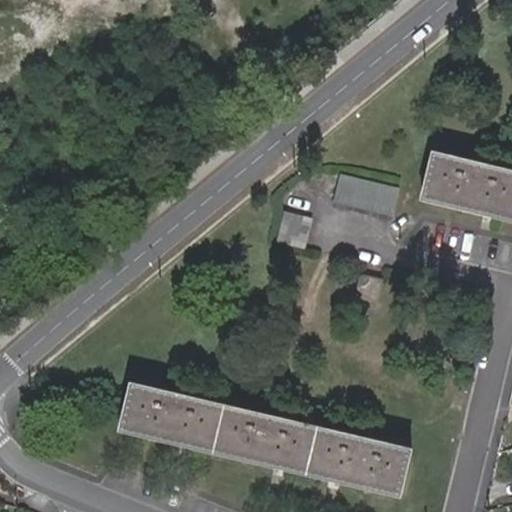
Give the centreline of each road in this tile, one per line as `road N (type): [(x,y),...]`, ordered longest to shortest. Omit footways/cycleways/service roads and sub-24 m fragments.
road 1 (tertiary): [(0,377),(453,0)]
road 2 (residential): [(462,511),(511,301)]
